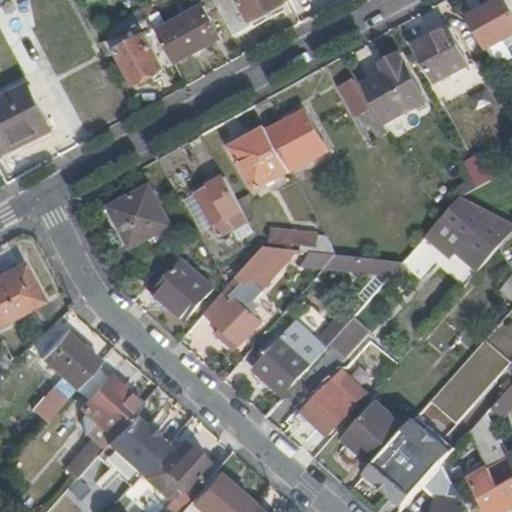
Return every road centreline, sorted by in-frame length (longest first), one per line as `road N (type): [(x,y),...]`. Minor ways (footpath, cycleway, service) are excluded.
road 1 (residential): [(330,511),(97,301),(45,198)]
road 2 (residential): [(45,198),(395,0)]
